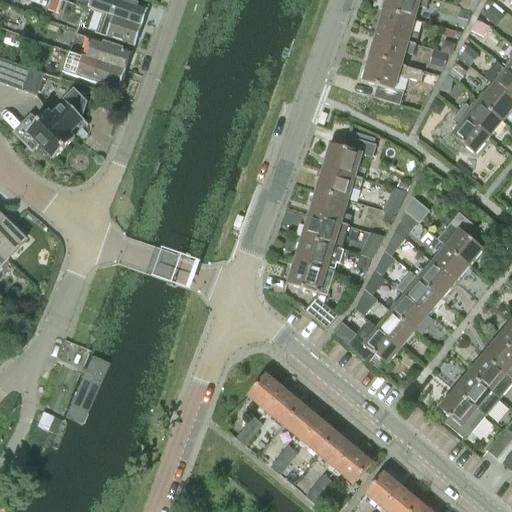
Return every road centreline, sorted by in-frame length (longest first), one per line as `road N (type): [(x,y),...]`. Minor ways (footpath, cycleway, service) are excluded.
road 1 (residential): [(501,511),(235,297)]
road 2 (residential): [(235,297),(345,0)]
road 3 (residential): [(90,235),(179,0)]
road 4 (unclassified): [(154,511),(235,297)]
road 5 (unclassified): [(235,297),(90,235)]
road 6 (unclassified): [(36,361),(90,235)]
